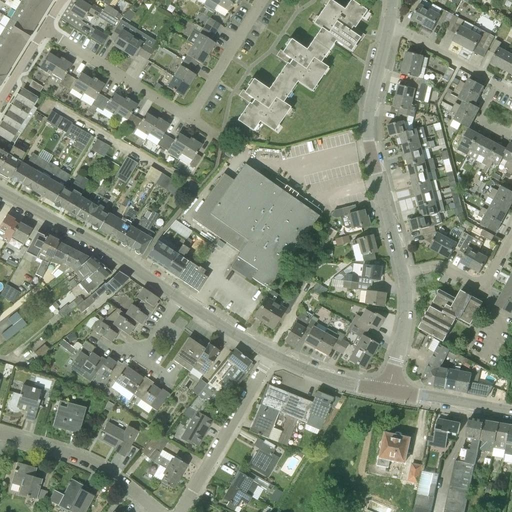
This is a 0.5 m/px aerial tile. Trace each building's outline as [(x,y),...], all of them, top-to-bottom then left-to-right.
[(42,15),(48,6),(37,0),(21,0),(21,2),(42,15)] [(90,8),(77,0),(76,0),(69,11),(83,20),(88,13),(97,18),(102,10),(93,4),(90,8)] [(228,12),(235,0),(220,0),(218,5),(228,12)] [(344,10),(329,0),(313,24),(320,29),(319,31),(334,42),(350,52),(359,38),(351,32),(353,30),(366,11),(350,0),(344,10)] [(412,20),(423,25),(433,5),(424,0),(415,0),(411,8),(417,11),(412,20)] [(37,23),(42,15),(21,2),(16,10),(37,23)] [(117,19),(119,15),(117,14),(118,12),(106,5),(103,11),(117,19)] [(449,13),(442,9),(433,5),(423,25),(433,31),(437,21),(442,24),(449,13)] [(32,32),(37,23),(16,10),(10,19),(32,32)] [(492,32),(496,23),(480,16),(476,25),(492,32)] [(463,47),(472,31),(462,26),(465,22),(458,18),(451,32),(456,34),(453,41),(463,47)] [(26,42),(33,33),(32,32),(10,19),(5,28),(26,42)] [(206,24),(217,30),(220,25),(217,23),(210,19),(209,19),(206,24)] [(216,32),(217,30),(206,24),(203,29),(214,36),(216,32)] [(494,37),(483,31),(474,26),(472,31),(463,47),(473,52),(478,43),(489,48),(494,37)] [(0,36),(21,50),(26,42),(5,28),(0,35),(0,36)] [(108,37),(96,29),(90,37),(103,45),(108,37)] [(211,41),(214,36),(203,29),(196,39),(189,36),(186,41),(193,45),(209,55),(215,43),(211,41)] [(133,37),(122,30),(119,36),(113,32),(110,38),(115,41),(112,45),(124,52),(133,37)] [(334,42),(319,31),(318,33),(317,32),(306,50),(290,39),(281,53),(292,61),(291,63),(289,65),(286,63),(268,90),(253,79),(244,93),(255,101),(254,103),(252,105),(249,103),(237,121),(252,131),(258,121),(273,131),(289,107),(282,102),(296,82),(311,92),(327,68),(320,63),(334,42)] [(0,48),(16,58),(21,50),(0,36),(0,48)] [(136,54),(142,57),(149,46),(144,43),(143,43),(133,37),(124,52),(134,59),(136,54)] [(500,69),(509,52),(499,48),(501,43),(495,40),(489,52),(495,54),(490,63),(500,69)] [(202,65),(209,55),(193,45),(184,61),(195,68),(198,62),(202,65)] [(486,54),(487,48),(478,45),(476,52),(486,54)] [(154,49),(149,46),(142,57),(147,61),(154,49)] [(0,60),(10,67),(16,58),(0,48),(0,60)] [(421,67),(423,56),(406,52),(404,63),(421,67)] [(511,54),(509,52),(500,69),(510,74),(511,69),(511,54)] [(59,60),(48,54),(39,69),(50,76),(51,74),(61,59),(60,58),(59,60)] [(65,88),(72,77),(66,74),(72,65),(61,59),(51,74),(62,81),(59,85),(65,88)] [(0,72),(5,75),(10,67),(0,60),(0,72)] [(189,87),(196,76),(192,73),(195,68),(184,61),(174,77),(189,87)] [(422,85),(423,79),(418,77),(421,67),(404,63),(401,74),(411,76),(409,82),(422,85)] [(448,82),(454,71),(448,68),(442,79),(448,82)] [(92,80),(81,73),(76,80),(72,77),(65,88),(70,91),(72,90),(82,96),(84,94),(94,78),(93,78),(92,80)] [(183,97),(189,87),(174,77),(167,87),(183,97)] [(98,108),(104,98),(99,94),(104,85),(94,78),(84,94),(94,101),(88,110),(94,113),(97,108),(98,108)] [(484,87),(469,79),(466,84),(460,81),(458,86),(479,97),(484,87)] [(39,93),(43,87),(32,81),(29,86),(39,93)] [(427,87),(422,85),(409,82),(408,87),(399,85),(396,96),(414,100),(423,102),(427,87)] [(474,106),(479,97),(458,86),(455,90),(461,93),(458,97),(474,106)] [(21,134),(30,119),(37,109),(33,107),(38,99),(20,88),(0,121),(0,140),(8,145),(17,131),(21,134)] [(124,100),(113,93),(109,100),(104,98),(98,108),(96,111),(101,114),(104,110),(115,116),(116,114),(126,98),(125,98),(124,100)] [(414,117),(415,112),(411,111),(414,100),(396,96),(394,107),(403,109),(402,114),(399,114),(411,117),(414,117)] [(474,106),(458,97),(458,99),(463,101),(461,105),(455,103),(453,107),(474,118),(480,108),(474,106)] [(130,129),(137,117),(131,114),(137,105),(126,98),(116,114),(127,121),(124,125),(130,128),(130,129)] [(469,129),(474,118),(453,107),(451,111),(456,114),(453,120),(469,129)] [(57,126),(62,117),(50,110),(44,121),(50,125),(52,123),(57,126)] [(147,136),(149,134),(154,125),(159,118),(158,118),(157,120),(146,113),(142,120),(137,117),(130,129),(130,128),(129,131),(134,134),(136,130),(147,136)] [(410,123),(411,117),(399,114),(397,123),(388,125),(390,136),(408,132),(408,131),(405,121),(410,123)] [(64,137),(72,125),(71,124),(71,123),(62,117),(57,126),(56,127),(65,133),(63,136),(64,137)] [(162,148),(169,137),(164,134),(170,125),(159,118),(154,125),(149,134),(159,141),(157,145),(162,148)] [(75,141),(76,141),(83,131),(72,125),(64,137),(74,142),(75,141)] [(426,138),(423,127),(408,131),(408,132),(390,136),(391,137),(400,134),(403,144),(426,138)] [(467,155),(479,134),(469,129),(460,145),(466,148),(463,153),(467,155)] [(85,146),(91,136),(83,131),(76,141),(85,146)] [(189,140),(178,133),(174,140),(169,137),(162,148),(168,152),(169,150),(174,153),(173,155),(178,158),(178,159),(191,138),(190,138),(189,140)] [(479,155),(488,139),(479,134),(467,155),(471,158),(474,152),(479,155)] [(195,168),(200,158),(195,155),(202,145),(191,138),(178,159),(189,166),(189,165),(195,168)] [(426,142),(426,138),(403,144),(406,155),(423,151),(430,149),(428,141),(426,142)] [(98,154),(104,144),(96,139),(89,149),(98,154)] [(482,163),(483,164),(486,166),(498,145),(488,139),(479,155),(485,158),(482,163)] [(506,149),(498,145),(486,166),(489,168),(490,168),(493,162),(499,166),(503,159),(511,143),(510,142),(506,149)] [(509,169),(511,163),(511,143),(503,159),(508,161),(505,167),(509,169)] [(0,172),(10,178),(20,162),(27,151),(15,144),(0,169),(0,172)] [(0,169),(15,144),(8,154),(0,150),(0,169)] [(104,158),(110,147),(104,144),(98,154),(104,158)] [(229,158),(233,152),(229,149),(225,155),(229,158)] [(408,165),(425,161),(423,151),(406,155),(408,165)] [(21,185),(38,157),(33,154),(26,165),(20,162),(10,178),(11,179),(12,181),(15,183),(17,182),(21,185)] [(40,173),(36,171),(43,160),(38,157),(21,185),(26,187),(27,190),(30,192),(32,191),(42,174),(43,175),(50,163),(47,162),(40,173)] [(126,179),(136,163),(126,157),(116,173),(126,179)] [(411,176),(435,170),(433,159),(425,161),(408,165),(411,176)] [(43,197),(63,163),(59,169),(50,163),(43,175),(42,174),(32,191),(43,197)] [(54,203),(64,187),(58,184),(60,181),(59,180),(68,166),(63,163),(43,197),(54,203)] [(278,188),(245,164),(233,180),(224,173),(192,218),(240,253),(230,268),(231,268),(232,266),(244,273),(294,199),(285,193),(287,190),(280,185),(278,188)] [(155,184),(161,173),(151,167),(144,178),(148,180),(155,184)] [(414,186),(431,182),(438,180),(435,170),(411,176),(414,186)] [(165,190),(172,180),(161,173),(155,184),(165,190)] [(65,210),(84,178),(78,175),(75,181),(69,190),(64,187),(54,203),(65,210)] [(76,217),(86,200),(80,196),(89,181),(84,178),(65,210),(69,212),(70,215),(73,217),(75,216),(76,217)] [(175,196),(181,186),(172,180),(165,190),(175,196)] [(416,197),(433,192),(431,182),(414,186),(416,197)] [(103,185),(97,194),(103,197),(108,188),(103,185)] [(511,203),(511,191),(501,186),(498,191),(493,189),(490,193),(511,204),(511,203)] [(419,207),(436,203),(433,192),(416,197),(419,207)] [(506,214),(511,204),(490,193),(488,197),(494,200),(491,205),(506,214)] [(106,212),(103,210),(108,200),(103,197),(97,206),(88,223),(92,225),(92,228),(95,230),(98,229),(99,230),(109,213),(108,213),(106,212)] [(456,210),(462,209),(459,197),(453,198),(456,210)] [(110,236),(130,201),(125,198),(121,205),(116,213),(115,213),(113,216),(109,213),(99,230),(110,236)] [(268,289),(319,216),(294,199),(244,273),(268,289)] [(88,223),(97,206),(92,203),(86,200),(76,217),(88,223)] [(130,226),(135,218),(129,214),(135,204),(130,201),(110,236),(120,242),(130,226)] [(422,218),(440,213),(444,212),(442,201),(436,203),(419,207),(422,218)] [(506,214),(491,205),(489,210),(482,207),(480,212),(501,223),(506,214)] [(356,213),(355,206),(342,209),(334,211),(331,216),(336,218),(344,217),(348,215),(351,228),(360,226),(361,229),(370,226),(367,217),(365,217),(364,211),(356,213)] [(131,248),(153,211),(153,210),(152,212),(146,220),(142,217),(135,229),(130,226),(120,242),(121,242),(121,245),(124,247),(127,246),(131,248)] [(142,255),(151,239),(154,234),(148,231),(159,214),(153,211),(131,248),(134,250),(135,253),(138,254),(140,254),(142,255)] [(496,233),(501,223),(480,212),(478,216),(483,219),(480,225),(496,233)] [(436,232),(434,226),(443,224),(440,213),(422,218),(410,221),(413,232),(422,229),(424,235),(436,232)] [(0,239),(6,244),(18,225),(14,223),(15,220),(6,215),(0,225),(0,239)] [(186,240),(187,238),(193,232),(175,220),(168,228),(186,240)] [(32,230),(19,223),(18,225),(6,244),(7,244),(10,239),(22,247),(32,230)] [(491,241),(494,236),(483,230),(480,235),(491,241)] [(438,233),(436,232),(424,235),(425,241),(432,239),(434,240),(429,248),(439,254),(448,238),(438,232),(438,233)] [(460,251),(466,240),(461,237),(451,232),(448,238),(439,254),(449,259),(455,249),(460,251)] [(44,236),(36,233),(25,253),(36,259),(46,237),(45,239),(43,238),(44,236)] [(46,237),(36,259),(35,261),(41,264),(35,275),(41,278),(47,267),(59,243),(60,241),(47,235),(46,237)] [(336,246),(350,243),(348,235),(334,239),(336,246)] [(376,252),(372,236),(353,241),(354,245),(358,244),(360,254),(362,262),(363,262),(376,262),(374,253),(376,252)] [(178,247),(161,237),(157,241),(146,258),(166,271),(181,246),(179,245),(178,247)] [(182,281),(194,264),(189,261),(192,256),(187,253),(189,249),(187,248),(192,241),(187,238),(186,240),(184,242),(181,246),(166,271),(182,281)] [(471,243),(466,240),(460,251),(464,254),(459,262),(470,268),(478,253),(482,246),(472,241),(471,243)] [(47,267),(53,270),(56,265),(60,266),(70,249),(59,243),(47,267)] [(84,256),(70,249),(60,266),(56,265),(53,270),(55,271),(52,275),(57,279),(63,273),(84,256)] [(479,273),(488,258),(478,253),(470,268),(479,273)] [(86,277),(100,266),(88,259),(78,269),(82,273),(68,283),(72,288),(86,277)] [(344,282),(359,284),(360,277),(379,280),(381,267),(379,267),(380,261),(376,262),(363,262),(363,265),(353,264),(351,275),(345,274),(344,282)] [(199,268),(194,264),(182,281),(198,292),(207,278),(205,276),(207,273),(205,271),(199,267),(199,268)] [(97,286),(110,273),(100,266),(86,277),(72,288),(73,289),(79,283),(88,294),(97,286)] [(113,294),(129,279),(118,272),(105,284),(89,297),(78,306),(81,309),(93,300),(94,301),(99,297),(108,289),(113,294)] [(359,284),(344,282),(343,288),(358,290),(359,284)] [(323,297),(328,289),(316,283),(312,291),(323,297)] [(6,297),(12,287),(7,284),(1,295),(6,297)] [(511,301),(511,289),(506,286),(501,296),(511,301)] [(11,300),(16,289),(12,287),(6,297),(11,300)] [(152,314),(155,308),(153,307),(159,299),(143,288),(137,297),(141,301),(138,305),(152,314)] [(16,303),(22,293),(16,289),(11,300),(16,303)] [(273,329),(277,322),(289,301),(271,290),(255,316),(264,321),(263,323),(273,329)] [(385,293),(370,291),(366,290),(366,291),(364,304),(383,307),(385,293)] [(457,299),(454,298),(440,290),(432,304),(419,329),(442,341),(455,316),(471,325),(483,303),(461,290),(457,299)] [(295,292),(291,299),(295,301),(299,294),(295,292)] [(84,301),(80,296),(59,312),(63,318),(78,306),(89,297),(89,296),(84,301)] [(511,301),(501,296),(496,305),(510,313),(511,309),(511,301)] [(136,308),(132,305),(125,314),(125,315),(139,324),(141,325),(147,317),(149,318),(152,314),(138,305),(136,308)] [(384,319),(365,309),(360,317),(356,315),(351,323),(366,332),(369,326),(377,331),(384,319)] [(16,312),(8,318),(12,325),(1,334),(6,341),(26,324),(16,312)] [(311,318),(302,313),(285,342),(294,347),(295,348),(306,328),(311,320),(314,315),(313,314),(311,318)] [(125,315),(123,318),(119,315),(112,324),(109,322),(108,322),(122,331),(128,335),(131,331),(133,332),(139,324),(125,315)] [(106,325),(102,322),(98,319),(91,329),(95,332),(111,343),(117,334),(118,336),(122,331),(108,322),(106,325)] [(324,333),(315,328),(317,323),(311,320),(306,328),(311,331),(305,343),(316,349),(327,329),(324,333)] [(371,356),(377,345),(363,337),(366,332),(351,323),(347,330),(361,339),(356,348),(371,356)] [(336,334),(327,329),(316,349),(327,355),(331,348),(335,351),(343,338),(344,335),(338,331),(336,334)] [(76,335),(67,337),(70,346),(78,343),(76,335)] [(424,341),(418,337),(411,351),(419,354),(424,341)] [(342,354),(348,343),(345,341),(346,339),(343,338),(335,351),(342,354)] [(196,344),(189,339),(174,360),(190,372),(193,368),(205,350),(204,349),(206,346),(198,341),(196,344)] [(39,358),(49,350),(44,344),(35,353),(39,358)] [(220,353),(209,345),(205,350),(193,368),(204,375),(220,353)] [(455,362),(459,355),(441,345),(429,365),(422,381),(424,385),(435,387),(438,371),(443,372),(449,359),(455,362)] [(364,369),(371,356),(356,348),(349,360),(364,369)] [(236,387),(248,373),(247,373),(253,365),(250,363),(250,362),(235,349),(226,360),(227,360),(207,384),(198,396),(211,406),(220,396),(224,387),(231,392),(236,386),(236,387)] [(100,359),(92,353),(80,368),(90,375),(93,370),(96,373),(105,360),(101,357),(100,359)] [(116,363),(108,358),(106,360),(105,360),(96,373),(106,379),(107,377),(111,379),(122,364),(118,361),(116,363)] [(129,365),(124,362),(122,364),(111,379),(115,382),(124,389),(134,372),(127,367),(129,365)] [(487,398),(499,377),(485,369),(479,378),(471,377),(467,394),(487,398)] [(446,389),(449,373),(443,372),(438,371),(435,387),(446,389)] [(143,379),(134,372),(124,389),(133,395),(137,397),(149,380),(144,377),(143,379)] [(457,392),(460,375),(449,373),(446,389),(457,392)] [(467,394),(471,377),(460,375),(457,392),(467,394)] [(152,385),(153,383),(149,380),(137,397),(140,400),(149,407),(157,396),(161,391),(152,385)] [(198,396),(207,384),(201,380),(191,391),(198,396)] [(38,400),(41,391),(23,385),(20,394),(13,393),(11,400),(9,402),(8,406),(9,409),(11,412),(14,413),(18,413),(21,411),(26,413),(25,419),(34,421),(39,400),(38,400)] [(314,403),(267,385),(249,432),(268,439),(286,447),(296,450),(306,425),(319,431),(328,407),(333,409),(339,398),(333,396),(332,397),(317,392),(318,393),(314,403)] [(157,396),(149,407),(157,412),(164,401),(157,396)] [(87,419),(88,415),(85,413),(86,408),(60,401),(53,427),(64,430),(65,427),(80,431),(83,418),(87,419)] [(198,446),(213,421),(197,411),(181,438),(191,444),(192,442),(198,446)] [(477,458),(478,449),(480,440),(484,421),(469,418),(466,437),(473,439),(470,450),(463,448),(460,462),(475,465),(476,458),(477,458)] [(458,434),(461,424),(438,419),(434,437),(429,436),(428,445),(446,448),(449,433),(451,433),(458,434)] [(496,440),(499,424),(484,421),(480,440),(478,449),(493,452),(494,449),(495,440),(496,440)] [(124,431),(109,422),(99,439),(116,449),(114,451),(124,456),(138,431),(127,425),(124,431)] [(506,455),(511,426),(499,424),(496,440),(495,440),(494,449),(505,451),(504,454),(506,455)] [(153,437),(157,432),(153,429),(149,434),(153,437)] [(157,431),(157,432),(153,437),(160,443),(165,437),(157,431)] [(402,437),(402,435),(401,434),(400,433),(398,432),(397,433),(395,433),(395,434),(394,435),(386,434),(380,459),(379,459),(377,466),(388,468),(390,461),(405,464),(410,439),(402,437)] [(155,449),(160,443),(153,437),(141,452),(147,458),(148,457),(154,462),(180,477),(187,465),(180,461),(181,459),(176,456),(175,458),(174,457),(171,462),(159,456),(160,453),(155,449)] [(268,477),(279,458),(272,454),(275,449),(258,439),(254,445),(260,449),(249,466),(268,477)] [(180,477),(154,462),(148,457),(147,458),(153,462),(154,462),(160,466),(154,478),(160,481),(160,482),(161,482),(160,485),(166,488),(167,486),(173,489),(180,477)] [(464,511),(475,465),(460,462),(455,461),(444,511),(431,511),(439,474),(423,471),(417,494),(413,511),(464,511)] [(418,483),(422,465),(411,462),(407,481),(418,483)] [(36,499),(42,479),(30,476),(33,467),(18,463),(12,484),(20,486),(18,494),(36,499)] [(260,485),(258,484),(253,481),(239,473),(231,486),(251,497),(257,486),(269,494),(273,487),(263,481),(260,485)] [(85,511),(94,495),(81,489),(83,485),(71,479),(63,494),(54,490),(49,501),(58,505),(69,511),(85,511)] [(490,494),(493,485),(487,483),(484,493),(490,494)] [(247,503),(251,497),(231,486),(224,499),(228,501),(225,507),(233,511),(236,506),(238,507),(241,500),(247,503)]
